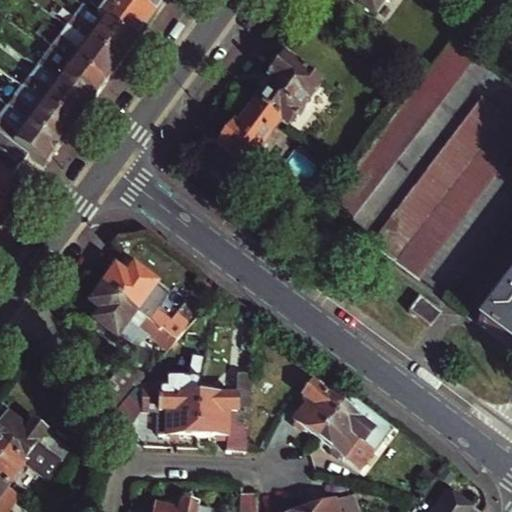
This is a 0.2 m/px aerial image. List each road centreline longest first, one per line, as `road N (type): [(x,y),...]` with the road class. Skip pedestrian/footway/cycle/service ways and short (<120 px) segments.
road 1 (residential): [(109,166),(493,456)]
road 2 (residential): [(123,460),(20,282)]
road 3 (tertiary): [(229,0),(109,166)]
road 4 (residential): [(123,460),(285,474)]
road 5 (tertiary): [(109,166),(20,282)]
